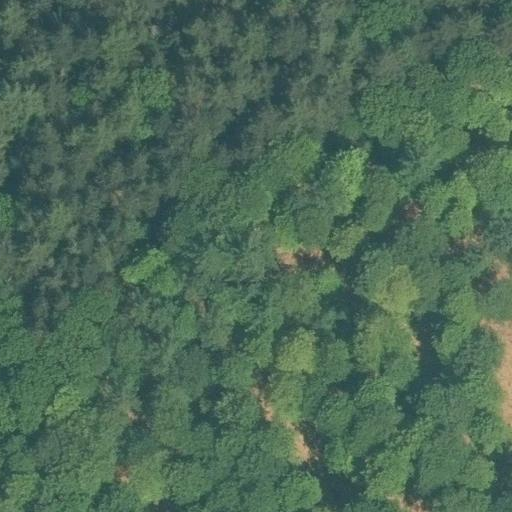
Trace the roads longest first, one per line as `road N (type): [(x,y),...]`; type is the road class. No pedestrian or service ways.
road 1 (track): [(0,454),(359,308)]
road 2 (track): [(0,348),(28,390),(77,511)]
road 3 (track): [(359,308),(511,242)]
